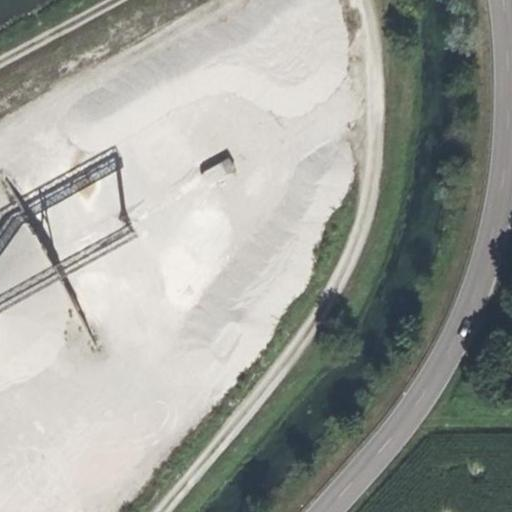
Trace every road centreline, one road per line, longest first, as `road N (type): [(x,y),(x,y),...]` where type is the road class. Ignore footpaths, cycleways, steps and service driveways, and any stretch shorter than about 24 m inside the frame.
road 1 (track): [(375,0),(388,78),(369,201),(343,290),(165,511)]
road 2 (tertiary): [(511,130),(488,278),(415,416),(328,511)]
road 3 (track): [(108,0),(0,57)]
